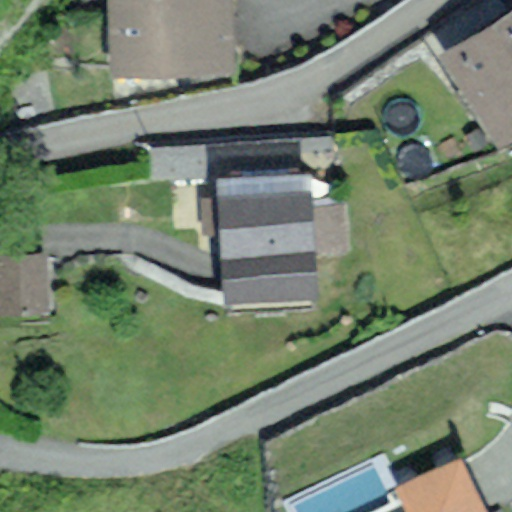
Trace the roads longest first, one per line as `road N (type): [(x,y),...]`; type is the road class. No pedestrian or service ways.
road 1 (residential): [(0,449),(107,464),(182,451),(511,292)]
road 2 (residential): [(429,0),(303,80),(0,148)]
